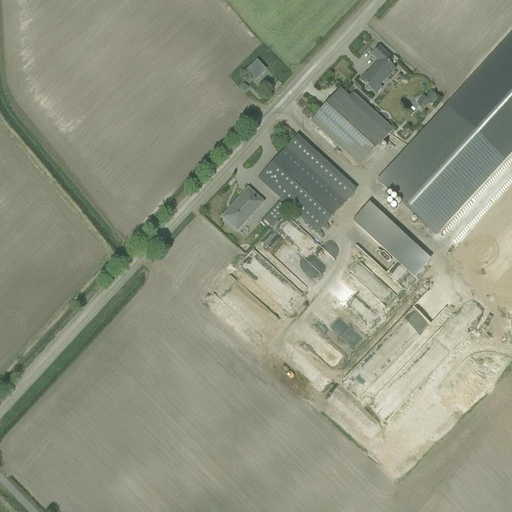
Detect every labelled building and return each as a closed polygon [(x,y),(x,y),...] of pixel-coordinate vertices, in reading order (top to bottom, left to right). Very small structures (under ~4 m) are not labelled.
[(374,95),(399,67),(376,47),(368,56),(375,62),(357,81),(374,95)] [(459,102),(402,168),(446,236),(452,232),(472,209),(479,204),(485,197),(486,197),(511,166),(511,49),(507,55),(511,59),(511,62),(507,69),(511,76),(511,106),(503,117),(488,127),(459,102)] [(264,62),(253,74),(269,90),(280,79),(264,62)] [(344,96),(319,125),(367,167),(392,139),(344,96)] [(437,107),(444,102),(440,97),(433,103),(437,107)] [(299,139),(265,178),(328,234),(363,195),(299,139)] [(235,233),(262,203),(246,188),(219,219),(235,233)] [(424,280),(444,259),(383,201),(363,221),(424,280)] [(318,250),(289,224),(279,236),(308,261),(318,250)] [(381,246),(373,256),(406,285),(414,275),(381,246)] [(364,267),(353,279),(387,308),(397,296),(364,267)] [(286,301),(301,285),(292,276),(286,282),(282,278),(273,288),(286,301)] [(355,289),(347,296),(357,307),(365,300),(355,289)] [(431,299),(403,346),(426,360),(437,341),(443,344),(459,317),(451,312),(454,307),(449,304),(447,308),(431,299)] [(347,336),(357,326),(350,319),(340,329),(347,336)]
